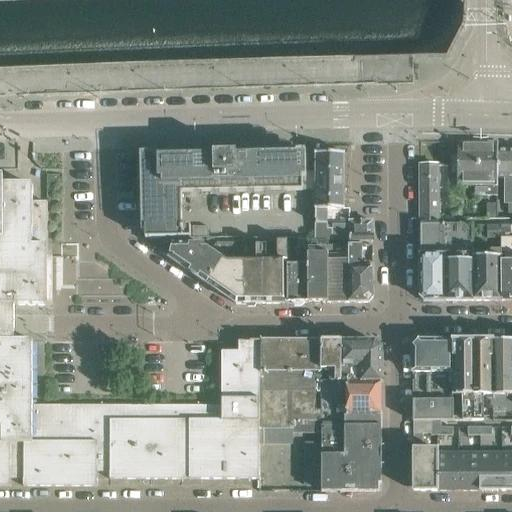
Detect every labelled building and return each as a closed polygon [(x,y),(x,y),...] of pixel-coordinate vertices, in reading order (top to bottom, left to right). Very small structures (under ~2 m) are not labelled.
[(498,143),(458,143),(458,156),(451,156),(451,171),(457,171),(457,186),(474,186),(474,196),(497,196),(498,178),(498,150),(497,150),(498,143)] [(506,196),(509,196),(509,215),(511,214),(511,150),(498,150),(498,178),(506,178),(506,196)] [(182,227),(182,225),(181,193),(303,191),(302,154),(237,155),(237,153),(223,153),(213,153),(213,156),(143,157),(144,211),(145,239),(190,238),(190,226),(186,226),(186,227),(182,227)] [(316,209),(316,242),(327,242),(332,241),(332,229),(327,229),(327,209),(343,210),(343,153),(315,153),(315,155),(315,181),(315,195),(312,195),(312,201),(315,201),(315,209),(316,209)] [(419,165),(419,222),(438,222),(438,221),(437,165),(419,165)] [(0,340),(14,340),(14,326),(14,305),(53,305),(53,304),(47,304),(47,203),(33,203),(33,185),(0,185),(0,340)] [(498,220),(498,215),(497,205),(488,205),(488,220),(498,220)] [(372,222),(349,221),(349,242),(372,242),(372,222)] [(420,297),(424,301),(444,301),(444,225),(419,225),(420,297)] [(473,226),(444,225),(444,301),(473,302),(473,257),(473,226)] [(500,225),(487,225),(487,238),(500,238),(500,225)] [(501,302),(511,301),(511,225),(500,225),(500,238),(501,250),(501,302)] [(278,262),(266,262),(265,262),(266,304),(288,304),(287,258),(288,258),(287,241),(278,241),(278,262)] [(328,303),(327,246),(327,242),(316,242),(310,242),(310,241),(307,241),(307,242),(308,303),(328,303)] [(300,258),(288,258),(287,258),(288,304),(308,303),(307,242),(300,242),(300,258)] [(162,254),(206,284),(223,259),(201,244),(164,244),(162,254)] [(244,304),(266,304),(265,262),(266,262),(266,245),(257,245),(257,262),(244,262),(244,304)] [(328,303),(349,303),(348,245),(327,246),(328,303)] [(366,246),(348,245),(349,303),(369,303),(373,298),(372,267),(362,268),(362,250),(366,250),(366,246)] [(473,302),(501,302),(501,250),(490,250),(490,257),(473,257),(473,302)] [(244,304),(244,262),(228,262),(223,259),(206,284),(236,304),(244,304)] [(32,340),(14,340),(0,340),(0,486),(97,486),(97,479),(180,479),(259,479),(259,429),(259,341),(238,341),(238,351),(221,351),(221,405),(32,405),(32,340)] [(259,429),(293,429),(294,429),(294,420),(321,421),(321,367),(321,341),(259,341),(259,429)] [(321,341),(321,367),(331,367),(332,370),(341,370),(341,341),(321,341)] [(341,341),(341,370),(341,379),(346,379),(346,375),(354,375),(354,382),(381,382),(381,346),(375,341),(341,341)] [(453,401),(453,395),(452,341),(418,341),(413,347),(413,401),(453,401)] [(452,341),(453,395),(457,395),(457,421),(473,421),(473,341),(452,341)] [(493,421),(493,341),(473,341),(473,421),(493,421)] [(511,420),(511,341),(493,341),(493,421),(511,420)] [(381,382),(354,382),(330,382),(330,417),(359,417),(359,422),(367,422),(367,426),(381,426),(381,382)] [(440,421),(453,421),(453,401),(413,401),(413,421),(430,421),(440,421)] [(430,421),(413,421),(413,423),(413,432),(413,435),(422,435),(422,434),(430,434),(430,421)] [(440,423),(440,421),(430,421),(430,434),(430,436),(440,436),(440,428),(440,423)] [(381,426),(367,426),(321,426),(321,443),(321,461),(381,461),(381,426)] [(479,436),(491,436),(491,427),(479,428),(479,436)] [(452,428),(440,428),(440,436),(452,436),(452,428)] [(479,436),(479,428),(467,428),(467,436),(479,436)] [(413,450),(422,450),(422,435),(413,435),(413,450)] [(321,487),(321,461),(321,443),(304,443),(303,487),(321,487)] [(437,450),(422,450),(413,450),(413,484),(413,492),(420,491),(437,491),(437,453),(437,450)] [(458,453),(437,453),(437,491),(458,491),(458,453)] [(458,453),(458,491),(479,491),(479,453),(458,453)] [(501,453),(479,453),(479,491),(501,491),(501,453)] [(511,453),(501,453),(501,491),(511,491),(511,453)] [(321,461),(321,487),(321,492),(378,493),(378,484),(381,484),(381,461),(321,461)]
